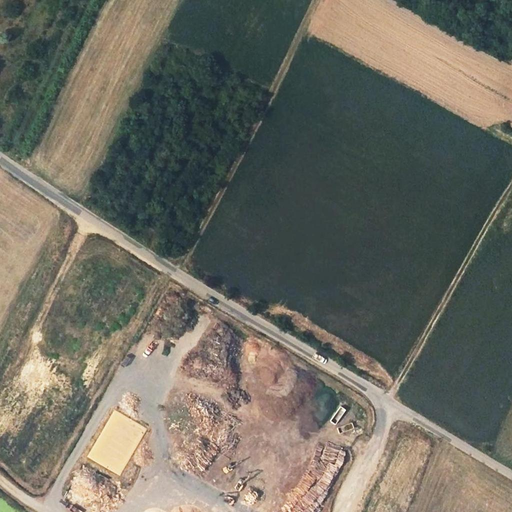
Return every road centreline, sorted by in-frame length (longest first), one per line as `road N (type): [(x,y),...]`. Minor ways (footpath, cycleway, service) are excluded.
road 1 (residential): [(0,167),(399,415)]
road 2 (residential): [(399,415),(511,476)]
